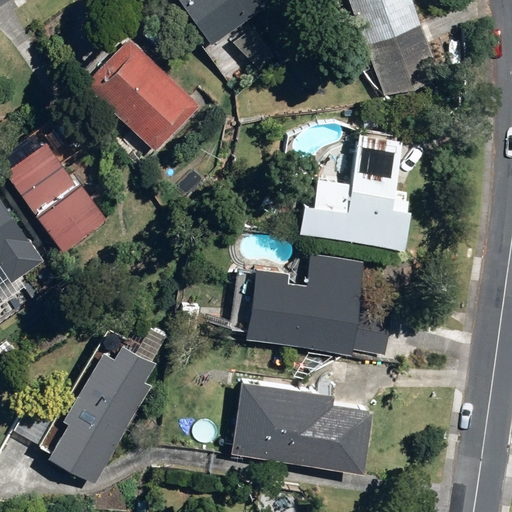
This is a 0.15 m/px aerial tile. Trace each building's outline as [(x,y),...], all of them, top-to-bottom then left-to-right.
[(182,0),(211,42),(271,0),(182,0)] [(350,0),(383,93),(439,73),(412,0),(350,0)] [(231,37),(257,65),(273,54),(252,23),(231,37)] [(82,77),(154,148),(200,101),(128,30),(82,77)] [(300,225),(400,240),(407,192),(390,189),(398,131),(357,125),(349,181),(315,176),(311,200),(303,198),(300,225)] [(2,164),(60,246),(105,214),(76,175),(75,175),(45,134),(2,164)] [(335,167),(341,170),(347,167),(350,162),(347,156),(342,153),(336,155),(333,161),(335,167)] [(200,183),(189,170),(167,189),(179,202),(200,183)] [(228,223),(245,225),(251,174),(239,172),(234,212),(230,212),(228,223)] [(0,299),(2,298),(0,295),(0,264),(10,280),(42,260),(0,193),(0,299)] [(221,275),(222,246),(193,244),(191,273),(221,275)] [(243,334),(349,349),(363,255),(308,247),(304,278),(285,276),(286,267),(253,262),(243,334)] [(178,326),(195,328),(199,299),(182,297),(178,326)] [(355,348),(383,352),(390,305),(362,301),(355,348)] [(46,452),(94,480),(151,380),(144,376),(155,356),(150,353),(164,328),(148,319),(134,345),(119,337),(111,351),(100,344),(60,415),(65,419),(46,452)] [(331,377),(363,382),(366,365),(333,360),(331,377)] [(229,448),(362,467),(372,402),(331,396),(332,388),(239,374),(229,448)]
